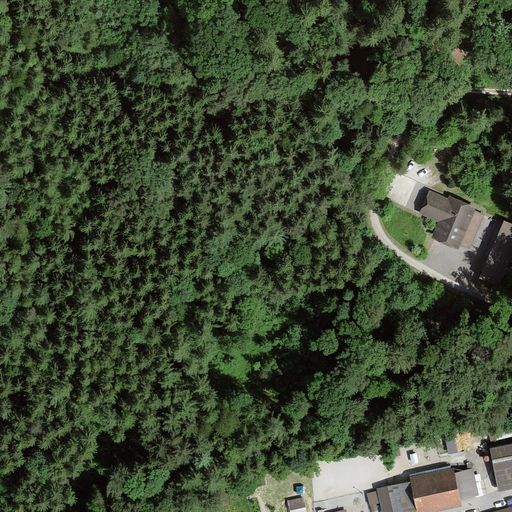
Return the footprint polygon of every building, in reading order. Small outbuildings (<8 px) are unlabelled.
[(442,221),(436,234),(469,248),(483,215),(429,192),(421,212),(442,221)] [(511,257),(511,224),(502,220),(479,273),(501,283),(511,257)] [(511,439),(490,444),(498,488),(511,485),(511,439)] [(453,463),(410,473),(411,478),(418,507),(418,511),(419,511),(462,502),(461,497),(455,469),(453,463)] [(473,465),(455,469),(461,497),(479,493),(473,465)] [(264,473),(248,476),(251,486),(266,483),(264,473)] [(396,511),(418,507),(411,478),(376,486),(382,511),(396,511)] [(304,496),(287,500),(289,509),(306,505),(304,496)]
